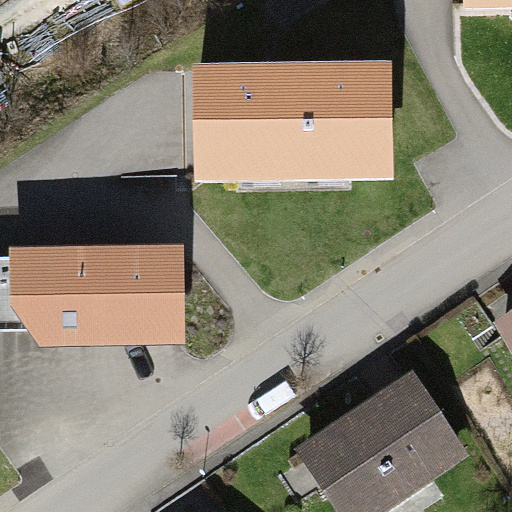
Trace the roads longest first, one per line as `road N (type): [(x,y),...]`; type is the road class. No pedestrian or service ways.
road 1 (residential): [(48,511),(511,207)]
road 2 (unknown): [(507,210),(432,90),(390,0)]
